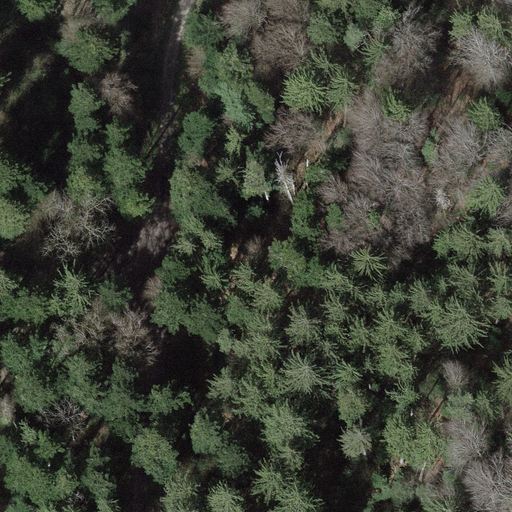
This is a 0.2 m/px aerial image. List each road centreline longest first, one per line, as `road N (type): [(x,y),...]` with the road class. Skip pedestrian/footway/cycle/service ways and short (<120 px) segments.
road 1 (track): [(0,254),(160,288),(168,58),(185,0)]
road 2 (track): [(99,0),(135,149),(164,225)]
road 3 (track): [(137,511),(160,288)]
